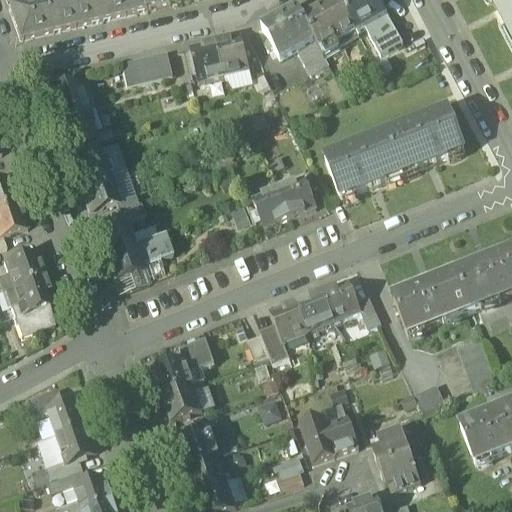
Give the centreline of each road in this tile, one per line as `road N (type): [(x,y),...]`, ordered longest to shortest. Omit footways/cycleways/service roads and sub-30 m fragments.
road 1 (residential): [(511,196),(198,320),(97,348)]
road 2 (residential): [(8,76),(97,348)]
road 3 (residential): [(8,76),(234,24),(277,0)]
road 4 (residential): [(425,0),(511,165)]
road 5 (residential): [(97,348),(156,511)]
